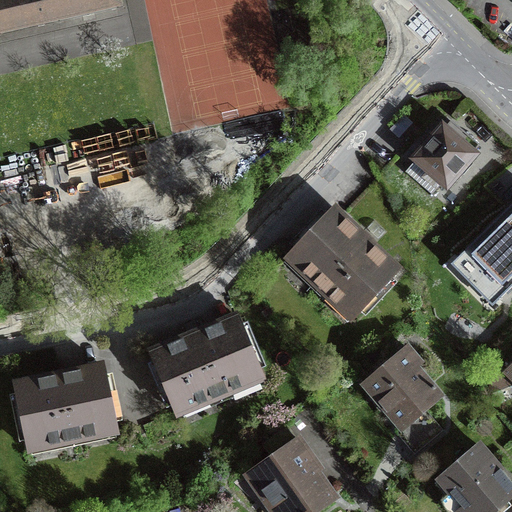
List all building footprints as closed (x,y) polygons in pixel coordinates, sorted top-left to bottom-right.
[(0,0),(0,31),(120,5),(118,0),(0,0)] [(416,158),(418,160),(408,172),(431,192),(441,180),(447,185),(474,154),(472,153),(478,146),(451,122),(445,129),(443,127),(416,158)] [(511,202),(457,258),(500,301),(511,289),(511,202)] [(288,256),(354,318),(398,271),(332,209),(288,256)] [(152,353),(176,412),(262,377),(237,317),(152,353)] [(417,451),(442,430),(425,409),(440,396),(415,367),(420,362),(407,347),(365,383),(402,426),(399,429),(417,451)] [(29,449),(117,430),(104,367),(16,386),(29,449)] [(511,383),(511,379),(506,374),(505,371),(488,377),(493,391),(511,383)] [(248,473),(271,505),(275,511),(314,511),(334,499),(315,473),(319,470),(318,469),(298,440),(297,439),(248,473)] [(511,484),(478,445),(438,480),(434,482),(446,496),(442,499),(447,509),(451,511),(456,511),(459,510),(461,511),(492,511),(497,508),(493,504),(501,497),(505,502),(511,495),(511,484)]
